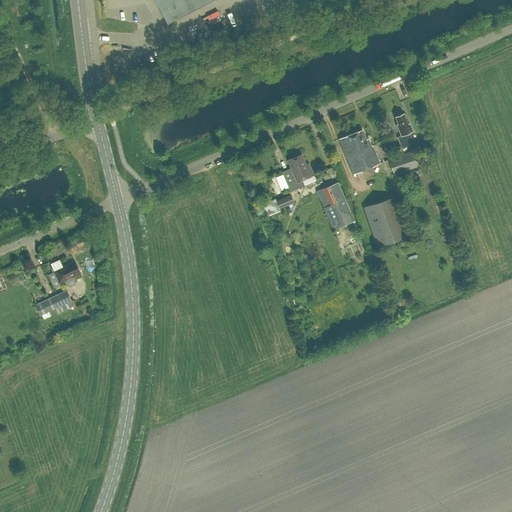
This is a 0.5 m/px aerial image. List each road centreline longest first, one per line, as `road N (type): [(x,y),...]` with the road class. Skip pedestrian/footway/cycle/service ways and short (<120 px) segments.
road 1 (unclassified): [(116,199),(511,28)]
road 2 (tertiary): [(100,511),(131,372),(132,299),(116,199)]
road 3 (track): [(55,137),(0,16)]
road 4 (unclassified): [(0,250),(116,199)]
road 5 (tertiary): [(98,119),(79,0)]
